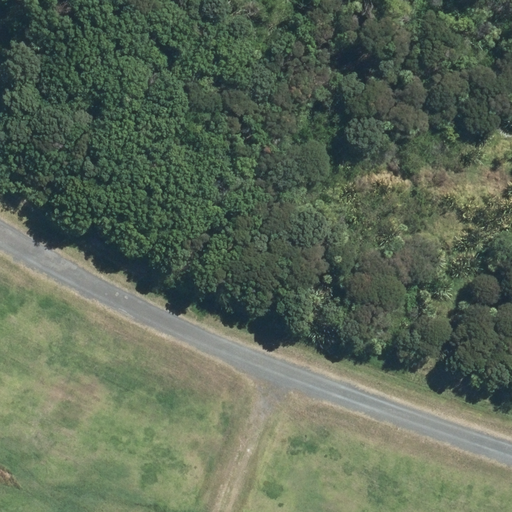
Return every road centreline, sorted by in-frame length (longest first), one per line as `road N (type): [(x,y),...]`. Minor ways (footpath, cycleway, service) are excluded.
road 1 (track): [(0,231),(99,290),(273,372),(511,450)]
road 2 (track): [(224,511),(273,372)]
